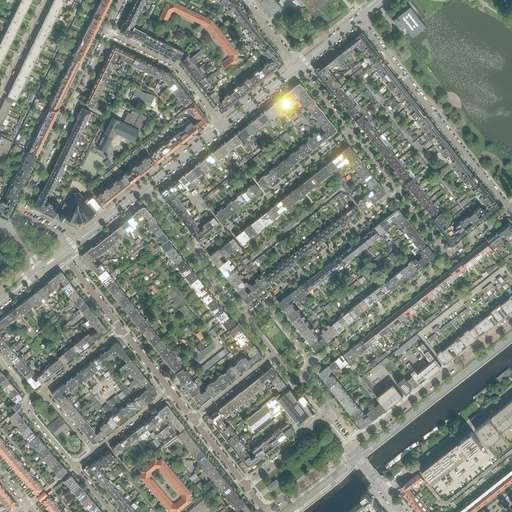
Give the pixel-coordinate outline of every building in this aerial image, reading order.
[(26,12),(31,0),(20,0),(17,8),(26,12)] [(53,0),(52,4),(60,8),(64,0),(53,0)] [(105,0),(99,0),(97,7),(105,11),(109,4),(110,4),(111,2),(110,2),(105,0)] [(134,1),(133,5),(140,9),(143,3),(137,0),(134,0),(134,1)] [(226,7),(228,9),(236,3),(233,0),(227,0),(224,5),(226,7)] [(258,0),(271,16),(281,7),(275,0),(258,0)] [(301,0),(304,4),(311,13),(310,14),(314,18),(322,11),(323,13),(321,10),(334,0),(301,0)] [(221,64),(222,66),(226,70),(238,61),(236,59),(237,56),(238,55),(211,20),(172,1),(171,4),(168,4),(166,3),(160,17),(166,20),(170,11),(173,10),(207,26),(229,55),(229,58),(221,64)] [(78,4),(74,2),(69,12),(73,14),(78,4)] [(230,12),(234,17),(242,11),(236,3),(228,9),(226,11),(228,13),(230,12)] [(52,4),(48,12),(44,20),(53,24),(60,8),(52,4)] [(138,14),(140,9),(133,5),(131,7),(131,8),(130,9),(130,10),(138,14)] [(105,11),(97,7),(92,16),(101,20),(104,13),(105,13),(106,11),(105,11)] [(405,27),(410,33),(413,37),(426,26),(410,7),(397,17),(398,18),(393,21),(401,31),(405,27)] [(17,8),(13,15),(10,23),(18,27),(26,12),(17,8)] [(134,21),(137,15),(130,11),(129,12),(128,14),(127,17),(134,21)] [(248,19),(242,11),(234,17),(241,25),(248,19)] [(225,23),(218,15),(217,16),(223,24),(225,23)] [(101,20),(92,16),(88,24),(97,29),(100,22),(101,22),(102,20),(101,20)] [(124,23),(130,26),(130,27),(132,26),(134,21),(127,17),(125,20),(125,21),(124,22),(124,23)] [(245,35),(247,33),(255,27),(248,19),(241,25),(244,30),(242,31),(245,35)] [(45,39),(53,24),(44,20),(37,35),(45,39)] [(11,43),(18,27),(10,23),(2,38),(11,43)] [(130,36),(133,32),(132,31),(128,30),(130,26),(124,23),(124,24),(123,24),(120,30),(121,32),(129,36),(130,36)] [(88,24),(84,33),(92,38),(96,31),(97,31),(98,29),(97,29),(88,24)] [(247,33),(253,41),(261,35),(255,27),(247,33)] [(141,41),(142,42),(146,34),(142,33),(144,29),(141,28),(140,31),(136,39),(139,40),(139,41),(141,42),(141,41)] [(133,37),(136,39),(140,31),(135,29),(133,30),(132,31),(133,32),(130,36),(131,36),(131,37),(132,38),(133,37)] [(93,38),(92,38),(84,33),(79,42),(88,47),(91,40),(92,40),(93,38)] [(150,46),(154,38),(146,34),(142,42),(150,46)] [(354,39),(357,43),(358,45),(366,39),(362,34),(361,34),(354,39)] [(38,54),(42,47),(45,39),(37,35),(29,50),(38,54)] [(267,43),(261,35),(253,41),(259,49),(267,43)] [(0,56),(4,58),(7,50),(11,43),(2,38),(0,42),(0,56)] [(150,46),(159,51),(164,41),(163,41),(163,42),(154,38),(150,46)] [(351,46),(352,47),(357,43),(354,39),(349,43),(351,45),(351,46)] [(366,39),(358,45),(363,51),(371,45),(366,39)] [(159,51),(168,55),(172,47),(164,43),(164,42),(164,41),(159,51)] [(79,42),(75,51),(84,56),(87,49),(88,49),(89,47),(88,47),(79,42)] [(270,56),(274,60),(278,56),(268,43),(260,49),(264,54),(265,54),(267,57),(269,57),(270,56)] [(342,49),(347,56),(352,62),(354,61),(351,58),(352,58),(349,54),(354,50),(352,47),(351,46),(351,45),(349,43),(342,49)] [(118,53),(121,55),(123,50),(122,49),(113,45),(110,51),(115,53),(115,54),(117,55),(118,53)] [(371,45),(363,51),(367,57),(375,51),(371,45)] [(177,59),(183,52),(172,47),(168,55),(177,59)] [(72,58),(79,62),(80,62),(83,57),(84,58),(85,56),(84,56),(75,51),(75,52),(67,48),(65,51),(73,55),(72,58)] [(334,54),(345,68),(347,66),(344,64),(345,63),(342,60),(347,56),(342,49),(334,54)] [(30,69),(38,54),(29,50),(22,65),(30,69)] [(119,58),(124,61),(128,53),(126,52),(126,51),(124,50),(124,51),(123,50),(121,55),(119,58)] [(110,51),(106,59),(112,63),(115,57),(116,58),(117,55),(115,54),(115,53),(110,51)] [(380,57),(377,53),(375,51),(367,57),(372,63),(380,57)] [(131,54),(128,53),(124,61),(130,63),(134,56),(133,55),(132,54),(131,54)] [(185,66),(195,58),(192,56),(190,57),(187,54),(181,62),(183,65),(183,64),(185,66)] [(345,68),(334,54),(327,60),(329,63),(331,64),(334,68),(339,64),(341,66),(343,69),(345,68)] [(136,68),(137,67),(141,59),(140,58),(138,57),(138,58),(135,56),(131,64),(134,65),(133,67),(136,68)] [(278,56),(274,60),(272,62),(277,68),(282,64),(282,61),(278,56)] [(186,69),(188,72),(196,66),(194,63),(197,61),(195,58),(185,66),(186,68),(186,69)] [(374,67),(377,71),(385,64),(385,63),(382,60),(383,60),(382,60),(382,59),(382,58),(381,58),(380,58),(380,59),(379,58),(373,64),(375,67),(374,67)] [(71,59),(67,68),(76,72),(80,63),(71,59)] [(114,63),(112,63),(106,59),(103,65),(111,69),(114,63)] [(137,67),(142,69),(146,62),(144,60),(143,60),(142,59),(141,59),(137,67)] [(322,64),(325,68),(331,64),(329,63),(327,60),(322,64)] [(265,63),(272,72),(277,68),(272,62),(271,61),(268,63),(267,62),(265,63)] [(145,70),(148,72),(152,64),(151,64),(150,63),(149,63),(146,62),(142,69),(141,73),(143,74),(145,70)] [(198,68),(196,66),(188,72),(191,75),(193,76),(203,69),(206,66),(204,63),(201,66),(198,68)] [(264,66),(261,69),(267,76),(272,72),(265,63),(263,65),(264,66)] [(156,69),(157,67),(155,66),(155,65),(153,64),(152,64),(148,72),(154,75),(155,71),(155,70),(156,70),(157,69),(156,69)] [(315,71),(316,73),(319,76),(327,70),(325,68),(322,64),(316,69),(315,71)] [(385,64),(377,71),(382,77),(390,71),(385,64)] [(30,69),(22,65),(15,81),(23,85),(26,79),(27,77),(30,69)] [(62,77),(71,81),(76,72),(67,68),(61,65),(59,69),(65,71),(62,77)] [(103,65),(100,71),(109,75),(111,69),(103,65)] [(160,68),(157,67),(156,69),(157,69),(156,70),(155,70),(155,71),(154,75),(159,78),(163,70),(163,69),(161,68),(160,68)] [(194,79),(196,82),(204,76),(202,73),(205,71),(203,69),(193,76),(194,79)] [(255,72),(261,80),(267,76),(261,69),(258,71),(257,70),(255,72)] [(319,76),(323,82),(332,75),(327,69),(327,70),(319,76)] [(170,77),(172,76),(169,73),(167,72),(167,71),(165,70),(164,70),(160,78),(163,80),(165,81),(168,79),(167,78),(168,77),(169,78),(170,78),(170,77)] [(106,80),(109,75),(100,71),(98,76),(106,80)] [(382,77),(387,83),(395,77),(390,71),(382,77)] [(253,75),(251,77),(256,84),(261,80),(255,72),(252,73),(253,75)] [(211,79),(215,76),(213,74),(212,73),(209,76),(206,78),(204,76),(196,82),(199,85),(201,87),(211,79)] [(328,88),(336,81),(332,75),(323,82),(328,88)] [(98,76),(95,81),(103,85),(106,80),(98,76)] [(166,83),(169,86),(175,80),(176,80),(174,78),(172,76),(170,77),(170,78),(169,78),(168,77),(167,78),(168,79),(165,81),(160,85),(162,87),(166,83)] [(71,81),(62,77),(58,86),(67,90),(71,81)] [(247,78),(245,79),(252,88),(256,84),(251,77),(248,79),(247,78)] [(388,92),(392,89),(399,83),(395,77),(387,83),(390,87),(386,89),(388,92)] [(213,81),(211,79),(201,87),(202,89),(204,92),(213,86),(211,83),(213,81)] [(247,91),(252,88),(245,79),(243,81),(244,82),(241,84),(247,91)] [(177,87),(179,85),(178,83),(176,81),(175,81),(175,80),(169,86),(171,89),(167,92),(168,94),(172,91),(173,91),(176,88),(175,88),(176,87),(177,88),(178,87),(177,87)] [(16,100),(19,92),(23,85),(15,81),(7,96),(16,100)] [(95,81),(92,87),(101,91),(103,85),(95,81)] [(333,94),(334,93),(341,87),(336,81),(328,88),(333,94)] [(291,88),(296,94),(303,89),(299,83),(298,83),(291,88)] [(399,83),(392,89),(397,95),(404,89),(399,83)] [(238,85),(236,87),(242,95),(247,91),(241,84),(239,86),(238,85)] [(176,96),(183,90),(182,88),(181,88),(179,85),(177,87),(178,87),(177,88),(176,87),(175,88),(176,88),(173,91),(172,91),(176,96)] [(67,90),(58,86),(54,95),(62,99),(67,90)] [(90,92),(98,96),(101,91),(92,87),(90,92)] [(212,101),(216,98),(218,97),(218,96),(216,92),(217,91),(213,87),(206,93),(206,94),(207,95),(208,95),(210,99),(211,101),(212,101)] [(237,99),(242,95),(236,87),(233,88),(234,90),(231,92),(237,99)] [(334,93),(337,98),(345,92),(341,87),(334,93)] [(154,96),(150,94),(150,95),(146,93),(145,94),(140,91),(141,90),(136,88),(131,98),(149,107),(150,105),(153,106),(158,100),(154,96)] [(286,92),(287,93),(290,96),(291,96),(292,97),(296,94),(291,88),(286,92)] [(308,94),(303,89),(296,94),(301,101),(305,97),(304,97),(308,94)] [(397,95),(401,101),(409,95),(404,89),(397,95)] [(185,97),(187,95),(185,93),(185,92),(184,91),(183,91),(183,90),(176,96),(179,99),(176,101),(178,103),(183,98),(184,97),(185,98),(186,97),(185,97)] [(345,92),(337,98),(341,102),(351,95),(347,90),(345,92)] [(90,92),(87,98),(95,102),(98,96),(90,92)] [(227,93),(225,95),(232,104),(237,99),(231,92),(228,95),(227,93)] [(293,100),(290,96),(287,93),(281,97),(289,107),(291,105),(290,103),(293,100)] [(313,100),(308,94),(304,97),(305,97),(301,101),(302,102),(300,103),(301,105),(304,104),(305,106),(313,100)] [(49,104),(56,107),(58,108),(62,99),(54,95),(49,104)] [(184,106),(192,100),(190,98),(189,98),(187,95),(185,97),(186,97),(185,98),(184,97),(183,98),(178,103),(177,104),(178,106),(182,103),(184,106)] [(221,100),(222,101),(227,107),(228,107),(232,104),(225,95),(223,97),(224,98),(221,100)] [(351,95),(341,102),(345,107),(354,99),(351,95)] [(401,101),(406,108),(414,102),(409,95),(401,101)] [(13,101),(6,97),(5,97),(3,101),(11,105),(13,106),(14,104),(12,103),(13,101)] [(289,107),(281,97),(275,102),(276,102),(281,109),(285,107),(286,109),(289,107)] [(93,107),(95,102),(87,98),(84,103),(93,107)] [(354,99),(345,107),(348,111),(358,104),(354,99)] [(309,110),(310,112),(317,106),(313,100),(305,106),(307,108),(305,110),(307,112),(309,110)] [(11,105),(3,101),(1,106),(9,110),(11,105)] [(220,102),(215,106),(220,112),(221,112),(223,110),(224,110),(227,108),(226,107),(227,107),(222,101),(220,102)] [(189,114),(190,113),(197,107),(193,102),(185,109),(189,114)] [(276,102),(269,107),(275,114),(280,110),(281,112),(282,114),(284,112),(281,109),(276,102)] [(406,108),(411,114),(419,108),(414,102),(406,108)] [(358,104),(348,111),(352,116),(361,108),(358,104)] [(43,114),(45,115),(55,119),(59,110),(56,108),(50,105),(47,112),(45,111),(43,114)] [(9,110),(1,106),(0,108),(0,111),(7,115),(9,110)] [(322,112),(317,106),(310,112),(311,114),(309,115),(311,117),(313,115),(315,118),(322,112)] [(203,115),(197,107),(190,113),(193,116),(189,119),(192,122),(193,121),(192,120),(194,118),(195,119),(196,118),(198,120),(200,119),(200,118),(203,115)] [(269,118),(275,114),(269,107),(263,112),(273,126),(275,124),(271,119),(270,119),(269,118)] [(90,112),(83,108),(82,108),(80,112),(94,119),(95,117),(89,114),(90,112)] [(352,118),(355,121),(363,115),(363,114),(365,112),(362,108),(361,108),(352,116),(353,117),(352,118)] [(411,114),(416,120),(424,114),(419,108),(411,114)] [(168,125),(186,110),(185,109),(167,124),(168,125)] [(9,116),(7,115),(0,111),(0,117),(4,119),(5,119),(7,120),(9,116)] [(133,140),(138,130),(139,131),(141,127),(142,128),(146,121),(144,120),(146,117),(139,114),(132,111),(131,114),(126,112),(121,122),(112,117),(108,126),(107,125),(103,134),(100,132),(95,142),(99,144),(97,147),(105,151),(112,136),(111,136),(114,131),(133,140)] [(80,112),(78,117),(86,121),(87,118),(93,121),(94,119),(80,112)] [(263,112),(256,117),(262,124),(267,120),(268,121),(268,122),(269,124),(271,127),(273,126),(263,112)] [(318,122),(319,123),(323,120),(323,121),(327,118),(322,112),(315,118),(316,120),(314,122),(316,124),(318,122)] [(418,128),(421,126),(429,120),(427,117),(426,118),(425,117),(426,116),(425,114),(424,115),(424,114),(416,120),(414,122),(418,128)] [(55,119),(45,115),(41,124),(50,128),(55,119)] [(200,118),(200,119),(205,125),(207,123),(206,122),(208,121),(203,115),(200,118)] [(361,129),(369,122),(363,115),(355,121),(361,129)] [(78,117),(75,123),(88,129),(89,127),(86,126),(87,125),(84,124),(86,121),(78,117)] [(256,129),(262,124),(256,117),(250,123),(260,135),(261,136),(263,135),(260,131),(258,130),(257,129),(256,129)] [(319,123),(324,130),(331,124),(327,118),(323,121),(323,120),(319,123)] [(196,121),(192,124),(197,130),(198,130),(203,127),(205,125),(200,119),(198,120),(196,122),(196,121)] [(429,120),(421,126),(426,132),(434,126),(433,126),(434,125),(432,123),(431,124),(431,123),(431,122),(429,120)] [(189,137),(197,130),(192,124),(191,122),(188,124),(186,121),(183,124),(185,127),(182,128),(189,137)] [(364,131),(365,133),(373,127),(369,122),(361,129),(364,132),(364,131)] [(75,123),(72,128),(80,132),(82,129),(84,130),(87,131),(88,129),(75,123)] [(250,123),(243,128),(249,134),(254,130),(255,131),(255,133),(256,134),(258,137),(260,135),(250,123)] [(50,128),(41,124),(37,133),(46,137),(50,128)] [(324,130),(325,131),(329,135),(335,131),(335,128),(331,124),(324,130)] [(426,132),(431,139),(438,132),(434,126),(426,132)] [(369,137),(376,131),(373,127),(365,133),(369,137)] [(72,128),(70,134),(83,140),(84,138),(81,137),(81,136),(79,135),(80,132),(72,128)] [(176,133),(174,135),(181,143),(189,137),(182,128),(180,130),(178,128),(174,131),(176,133)] [(243,139),(249,134),(243,128),(237,133),(245,143),(246,145),(248,144),(247,141),(245,140),(244,140),(243,139)] [(324,139),(329,135),(325,131),(320,135),(324,139)] [(369,137),(373,142),(380,136),(376,131),(369,137)] [(314,136),(312,137),(318,144),(324,139),(320,135),(318,132),(316,134),(314,132),(312,133),(314,136)] [(431,139),(435,145),(443,139),(438,132),(431,139)] [(46,137),(37,133),(32,142),(41,146),(46,137)] [(236,133),(229,139),(235,145),(240,141),(241,142),(241,143),(242,145),(244,147),(246,146),(244,143),(236,133)] [(70,134),(67,139),(75,143),(77,141),(79,142),(79,141),(82,142),(83,140),(70,134)] [(172,150),(181,143),(174,135),(172,137),(170,134),(166,137),(168,140),(166,142),(172,150)] [(0,142),(10,147),(12,142),(0,136),(0,142)] [(312,149),(318,144),(312,137),(310,138),(309,136),(307,137),(308,140),(306,142),(312,149)] [(373,142),(376,146),(383,140),(380,136),(373,142)] [(300,145),(307,153),(312,149),(306,142),(303,138),(301,140),(303,142),(303,141),(304,142),(300,145)] [(383,140),(376,146),(380,151),(389,143),(386,138),(383,140)] [(75,143),(67,139),(64,145),(77,151),(78,149),(76,148),(73,146),(75,143)] [(235,145),(229,139),(223,144),(232,155),(234,154),(232,151),(230,150),(229,150),(235,145)] [(443,139),(435,145),(440,151),(448,145),(443,139)] [(160,146),(158,148),(164,156),(172,150),(166,142),(164,143),(162,141),(158,144),(160,146)] [(0,174),(1,172),(0,171),(0,167),(10,147),(0,142),(0,174)] [(28,150),(36,154),(37,155),(41,146),(32,142),(28,150)] [(380,151),(383,155),(393,148),(389,143),(380,151)] [(232,155),(223,144),(217,149),(222,156),(222,155),(223,157),(228,154),(229,155),(230,156),(232,155)] [(302,157),(307,153),(300,145),(297,148),(296,147),(297,147),(295,144),(293,146),(302,157)] [(77,151),(64,145),(61,150),(71,155),(72,152),(73,153),(74,152),(76,153),(77,151)] [(448,145),(440,151),(437,153),(442,160),(445,157),(453,151),(448,145)] [(291,153),(297,161),(302,157),(293,146),(291,147),(293,149),(294,149),(295,150),(291,153)] [(156,163),(164,156),(158,148),(155,150),(153,147),(150,150),(152,153),(149,154),(156,163)] [(344,157),(347,155),(352,151),(349,147),(347,147),(341,151),(341,152),(340,152),(344,157)] [(222,156),(217,149),(210,154),(221,168),(223,171),(225,169),(219,161),(217,161),(216,160),(222,156)] [(292,165),(297,161),(291,153),(287,156),(286,155),(287,154),(284,150),(282,152),(292,165)] [(27,151),(22,160),(32,165),(36,156),(27,151)] [(356,156),(352,151),(347,155),(351,160),(356,156)] [(388,161),(395,155),(391,151),(384,156),(388,161)] [(453,151),(445,157),(450,163),(458,157),(453,151)] [(58,157),(71,164),(72,162),(69,161),(70,160),(68,159),(69,155),(61,152),(58,157)] [(277,156),(281,161),(287,168),(292,165),(282,152),(277,156)] [(346,160),(344,157),(340,152),(336,156),(341,163),(344,161),(345,162),(347,163),(350,161),(348,159),(346,160)] [(145,157),(143,159),(150,168),(155,164),(148,154),(147,155),(148,156),(145,158),(145,157)] [(210,154),(204,159),(209,166),(215,162),(215,164),(219,169),(221,168),(210,154)] [(391,165),(398,160),(395,155),(388,161),(391,165)] [(261,162),(256,156),(252,159),(257,165),(261,162)] [(336,156),(331,160),(337,167),(339,165),(340,166),(342,164),(341,163),(336,156)] [(58,157),(56,163),(64,167),(65,164),(67,165),(68,164),(70,166),(71,164),(58,157)] [(354,167),(361,162),(357,157),(347,164),(348,166),(350,165),(351,165),(354,167)] [(450,163),(455,170),(463,163),(458,157),(450,163)] [(398,160),(391,165),(395,170),(404,163),(400,158),(398,160)] [(103,163),(107,168),(111,164),(108,159),(103,163)] [(139,163),(145,171),(150,168),(143,159),(141,160),(141,161),(139,163)] [(209,166),(204,159),(197,164),(208,178),(210,177),(207,173),(206,171),(204,171),(204,170),(209,166)] [(27,174),(32,165),(22,160),(18,170),(27,174)] [(282,172),(287,168),(281,161),(277,164),(276,163),(277,162),(275,160),(273,161),(282,172)] [(337,168),(337,167),(331,160),(326,164),(332,171),(335,169),(335,170),(337,168)] [(277,176),(282,172),(273,161),(272,163),(273,165),(274,164),(275,165),(271,168),(277,176)] [(395,170),(398,175),(406,169),(404,166),(406,164),(407,165),(408,164),(406,161),(404,163),(395,170)] [(249,162),(244,165),(248,171),(252,167),(251,166),(252,166),(249,162)] [(357,172),(365,167),(361,162),(354,167),(350,170),(352,172),(354,170),(355,170),(357,172)] [(62,170),(64,167),(56,163),(53,169),(66,175),(67,173),(64,172),(64,171),(62,170)] [(135,165),(133,166),(140,175),(145,171),(139,163),(136,165),(135,165)] [(463,163),(455,170),(460,176),(468,170),(463,163)] [(208,178),(197,164),(191,169),(196,176),(202,172),(202,174),(203,176),(205,178),(207,177),(208,179),(208,178)] [(325,165),(318,170),(324,178),(328,174),(329,175),(332,173),(325,165)] [(132,169),(129,171),(136,179),(140,175),(133,166),(131,168),(132,169)] [(267,184),(272,180),(264,169),(262,167),(260,168),(262,171),(264,173),(264,172),(265,173),(261,176),(267,184)] [(361,177),(369,172),(365,167),(357,172),(354,175),(356,177),(358,175),(358,176),(359,175),(361,177)] [(277,176),(271,168),(267,171),(267,170),(265,168),(264,169),(272,180),(277,176)] [(53,169),(50,174),(58,178),(60,175),(62,176),(62,175),(65,177),(66,175),(53,169)] [(196,176),(191,169),(184,174),(195,188),(197,186),(193,181),(191,181),(191,180),(196,176)] [(406,169),(398,175),(402,179),(411,172),(409,169),(407,171),(406,169)] [(18,170),(13,179),(23,183),(27,174),(18,170)] [(324,178),(318,170),(310,176),(317,185),(320,182),(319,181),(324,178)] [(460,176),(465,182),(473,176),(468,170),(460,176)] [(125,172),(124,174),(131,183),(136,179),(129,171),(126,173),(125,172)] [(366,182),(372,177),(369,172),(361,177),(358,180),(360,182),(362,180),(362,181),(363,180),(366,182)] [(411,172),(402,179),(403,180),(403,181),(405,184),(414,176),(411,172)] [(50,174),(47,180),(58,185),(59,182),(57,181),(58,178),(50,174)] [(122,176),(120,178),(126,187),(131,183),(124,174),(122,175),(122,176)] [(190,183),(183,175),(183,174),(178,178),(188,192),(190,190),(186,186),(190,183)] [(254,177),(262,188),(267,184),(261,176),(257,179),(257,178),(256,175),(254,177)] [(414,176),(405,184),(411,192),(419,185),(414,179),(416,178),(417,179),(419,177),(417,175),(414,176)] [(310,176),(303,182),(309,190),(313,186),(314,187),(317,185),(310,176)] [(473,176),(465,182),(468,186),(469,185),(471,188),(477,182),(477,181),(478,181),(478,180),(477,180),(477,179),(476,179),(475,179),(474,178),(475,178),(474,176),(473,176)] [(367,189),(377,182),(372,177),(366,182),(368,185),(367,186),(367,187),(366,188),(367,189)] [(116,180),(114,181),(121,190),(126,187),(120,178),(117,180),(116,180)] [(173,182),(177,188),(178,188),(181,186),(186,193),(188,192),(178,178),(173,182)] [(9,188),(19,193),(23,183),(13,179),(9,188)] [(253,183),(249,186),(255,194),(260,190),(251,179),(249,180),(251,182),(252,182),(253,183)] [(47,180),(45,185),(53,189),(54,186),(56,188),(57,187),(60,188),(60,186),(58,185),(47,180)] [(113,184),(110,186),(117,194),(121,190),(114,181),(112,183),(113,184)] [(173,182),(166,188),(168,190),(169,192),(173,197),(175,196),(176,195),(178,193),(177,191),(176,191),(175,190),(177,188),(173,182)] [(309,190),(303,182),(295,188),(302,197),(305,194),(304,193),(309,190)] [(372,187),(376,191),(380,197),(385,193),(378,182),(372,187)] [(476,194),(484,188),(480,182),(472,188),(476,194)] [(45,185),(42,191),(47,193),(55,197),(56,195),(53,194),(54,193),(51,192),(53,189),(45,185)] [(241,187),(250,198),(255,194),(249,186),(245,189),(244,188),(245,187),(243,185),(241,187)] [(415,196),(423,190),(419,185),(411,192),(414,195),(414,194),(415,196)] [(107,187),(105,189),(112,198),(117,194),(110,186),(107,188),(107,187)] [(243,190),(239,194),(245,201),(250,198),(241,187),(240,188),(241,190),(242,189),(243,190)] [(1,195),(4,196),(15,201),(14,201),(19,193),(9,188),(6,193),(5,194),(2,193),(1,195)] [(169,192),(168,190),(166,188),(160,192),(160,194),(163,198),(169,192)] [(295,188),(288,194),(294,202),(298,198),(299,199),(302,197),(295,188)] [(369,194),(366,196),(372,203),(377,199),(373,194),(371,191),(372,190),(371,188),(367,190),(369,192),(368,193),(369,194)] [(484,188),(476,194),(481,200),(489,194),(484,188)] [(103,191),(101,193),(107,202),(112,198),(105,189),(103,190),(103,191)] [(229,191),(232,194),(240,205),(245,201),(239,194),(235,197),(234,196),(235,195),(230,189),(228,190),(229,191)] [(423,190),(415,196),(419,200),(426,194),(429,192),(427,190),(425,193),(423,190)] [(43,202),(47,193),(42,191),(37,201),(41,203),(42,201),(43,202)] [(229,201),(235,209),(240,205),(232,194),(229,191),(228,193),(232,198),(232,197),(233,198),(229,201)] [(95,196),(102,206),(107,202),(101,193),(100,192),(98,194),(99,195),(96,197),(95,196)] [(173,197),(169,192),(163,198),(167,202),(173,197)] [(81,223),(82,222),(94,213),(85,201),(78,193),(73,193),(67,205),(63,203),(58,215),(62,217),(62,216),(76,223),(81,223)] [(364,198),(361,200),(367,207),(372,203),(366,196),(364,193),(362,194),(364,196),(363,197),(364,198)] [(294,202),(288,194),(280,200),(287,209),(291,213),(293,211),(290,206),(289,205),(294,202)] [(426,194),(419,200),(422,205),(430,199),(426,194)] [(493,200),(493,199),(489,194),(481,200),(483,203),(484,202),(486,205),(493,200)] [(173,197),(167,202),(168,202),(168,203),(171,207),(179,200),(180,200),(176,195),(175,196),(173,197)] [(94,213),(101,207),(92,196),(85,201),(94,213)] [(362,211),(367,207),(361,200),(359,197),(358,198),(359,200),(358,201),(359,202),(356,204),(362,211)] [(7,199),(5,203),(6,203),(5,205),(6,207),(4,211),(4,212),(7,214),(8,213),(9,212),(14,202),(7,199)] [(44,210),(49,213),(56,200),(54,199),(52,202),(52,201),(51,203),(47,202),(46,205),(44,210)] [(430,199),(422,205),(426,209),(433,203),(430,199)] [(55,216),(56,214),(59,208),(56,206),(57,204),(56,203),(57,201),(56,200),(49,213),(55,216)] [(179,200),(171,207),(175,211),(182,205),(184,204),(183,203),(183,202),(181,203),(179,200)] [(280,200),(273,206),(279,213),(283,210),(284,211),(287,209),(280,200)] [(493,200),(486,205),(488,207),(484,210),(487,214),(497,206),(497,204),(493,200)] [(235,209),(229,201),(225,205),(225,204),(225,203),(223,201),(222,202),(231,213),(235,209)] [(223,206),(219,209),(226,217),(231,213),(222,202),(220,203),(222,206),(222,205),(223,206)] [(433,203),(426,209),(429,214),(437,208),(439,206),(438,205),(436,206),(433,203)] [(143,205),(137,210),(142,216),(144,215),(148,211),(143,205)] [(182,205),(175,211),(178,216),(187,209),(188,209),(186,207),(185,208),(182,205)] [(220,221),(226,217),(219,209),(215,212),(214,212),(215,211),(211,206),(209,208),(220,221)] [(279,213),(273,206),(265,212),(272,220),(275,218),(275,219),(278,217),(276,215),(279,213)] [(349,208),(355,216),(360,213),(354,206),(352,208),(351,206),(349,208)] [(475,211),(481,219),(487,214),(484,210),(481,206),(475,211)] [(429,214),(433,219),(440,213),(442,211),(439,207),(437,208),(429,214)] [(348,211),(345,213),(351,219),(355,216),(349,208),(347,209),(348,211)] [(182,221),(189,216),(196,210),(195,209),(190,213),(187,209),(178,216),(182,221)] [(397,209),(391,214),(394,219),(402,213),(399,209),(397,209)] [(131,215),(132,216),(137,222),(139,221),(138,219),(142,216),(137,210),(131,215)] [(148,220),(152,216),(148,211),(144,215),(148,220)] [(341,216),(346,223),(351,219),(345,213),(344,211),(342,213),(343,214),(341,216)] [(469,216),(475,224),(481,219),(475,211),(469,216)] [(203,214),(206,217),(213,227),(218,223),(213,216),(211,218),(205,212),(203,214)] [(265,212),(258,218),(264,225),(268,222),(269,223),(272,220),(265,212)] [(394,219),(396,221),(398,224),(406,218),(402,213),(394,219)] [(437,225),(445,219),(440,213),(433,219),(432,219),(437,225)] [(396,221),(394,219),(391,214),(385,218),(389,223),(393,220),(395,222),(396,221)] [(339,218),(336,220),(342,227),(346,223),(341,216),(340,215),(338,217),(339,218)] [(137,222),(132,216),(127,220),(136,232),(138,231),(135,227),(134,225),(137,222)] [(149,227),(155,222),(156,222),(152,216),(148,220),(146,221),(149,224),(147,225),(149,227)] [(182,221),(186,225),(192,220),(189,216),(182,221)] [(207,221),(204,224),(209,230),(213,227),(206,217),(204,218),(207,221)] [(462,221),(468,229),(474,225),(468,217),(462,221)] [(264,225),(258,218),(250,224),(257,232),(260,230),(259,229),(264,225)] [(337,230),(342,227),(336,220),(335,218),(333,220),(334,221),(332,223),(337,230)] [(398,224),(402,229),(410,223),(406,218),(398,224)] [(385,219),(380,223),(386,231),(388,230),(388,229),(390,226),(389,224),(385,219)] [(442,231),(450,225),(445,219),(437,225),(442,231)] [(127,220),(121,225),(126,231),(129,229),(130,230),(131,230),(134,234),(136,232),(127,220)] [(194,223),(192,220),(186,225),(190,230),(199,223),(197,221),(194,223)] [(459,230),(462,234),(468,229),(462,221),(456,226),(459,230)] [(153,233),(160,227),(155,222),(149,227),(144,231),(146,234),(151,230),(153,233)] [(330,225),(327,227),(333,234),(337,230),(332,223),(331,222),(329,223),(330,225)] [(189,230),(193,235),(199,230),(197,227),(200,225),(199,223),(190,230),(189,230)] [(384,233),(386,231),(380,223),(374,227),(380,234),(383,232),(384,233)] [(402,229),(406,233),(413,227),(410,223),(402,229)] [(203,230),(200,231),(203,235),(209,230),(204,224),(202,225),(204,227),(202,229),(203,230)] [(250,224),(243,230),(249,237),(253,233),(254,234),(257,237),(259,235),(257,232),(250,224)] [(502,228),(505,232),(506,234),(511,229),(511,227),(509,224),(508,224),(502,228)] [(126,231),(121,225),(115,229),(124,240),(127,238),(125,235),(124,235),(123,234),(126,231)] [(325,228),(323,230),(328,237),(333,234),(327,227),(326,225),(324,227),(325,228)] [(442,231),(446,237),(453,231),(451,228),(452,227),(450,225),(442,231)] [(152,241),(163,232),(160,227),(153,233),(155,235),(151,239),(152,241)] [(409,238),(417,232),(413,227),(406,233),(409,238)] [(374,228),(369,232),(375,239),(378,237),(378,238),(381,236),(374,228)] [(502,228),(497,232),(500,236),(501,235),(504,238),(505,237),(503,234),(505,232),(502,228)] [(124,240),(115,229),(110,233),(115,240),(119,237),(120,239),(119,239),(122,242),(124,240)] [(316,231),(317,233),(318,234),(324,241),(329,238),(328,237),(323,230),(322,229),(320,231),(319,229),(316,231)] [(203,235),(200,231),(199,230),(193,235),(196,239),(198,239),(203,235)] [(249,237),(243,230),(235,236),(242,244),(245,242),(244,241),(249,237)] [(453,231),(446,237),(450,242),(452,242),(462,234),(459,230),(455,233),(453,231)] [(168,237),(167,237),(163,232),(152,241),(153,242),(155,242),(156,241),(157,241),(159,240),(161,243),(168,237)] [(375,239),(369,232),(361,238),(367,246),(375,239)] [(409,238),(413,242),(420,236),(417,232),(409,238)] [(492,236),(500,246),(502,244),(501,242),(503,241),(503,239),(500,236),(497,232),(492,236)] [(314,238),(319,245),(323,241),(324,241),(318,234),(317,233),(315,234),(316,236),(314,238)] [(109,234),(104,238),(110,246),(111,247),(113,251),(115,253),(117,251),(113,246),(112,244),(115,242),(109,234)] [(311,239),(309,241),(314,248),(319,245),(314,238),(312,236),(310,238),(311,239)] [(413,242),(416,247),(424,241),(420,236),(413,242)] [(496,246),(498,248),(500,246),(492,236),(487,240),(493,248),(496,246)] [(233,237),(228,241),(234,249),(237,247),(239,249),(241,247),(233,237)] [(104,238),(98,242),(104,250),(110,246),(104,238)] [(172,245),(171,243),(171,242),(171,241),(169,238),(160,245),(161,246),(160,247),(159,246),(156,248),(158,251),(160,250),(162,248),(165,251),(172,245)] [(353,245),(359,252),(367,246),(361,238),(353,245)] [(304,243),(310,252),(314,248),(309,241),(307,239),(303,242),(304,243)] [(228,241),(223,245),(230,253),(232,251),(234,253),(236,251),(234,249),(228,241)] [(416,247),(420,251),(427,245),(424,241),(416,247)] [(104,250),(98,242),(93,247),(98,254),(99,255),(104,250)] [(486,242),(481,245),(487,252),(490,250),(492,253),(494,252),(486,242)] [(303,246),(300,248),(306,255),(310,252),(304,243),(301,245),(303,246)] [(170,258),(178,252),(172,245),(165,251),(170,258)] [(230,253),(223,245),(219,249),(223,254),(225,257),(223,259),(224,261),(229,257),(227,255),(230,253)] [(353,245),(345,251),(351,258),(359,252),(353,245)] [(422,254),(424,256),(431,250),(427,245),(420,251),(422,254)] [(481,245),(476,249),(484,259),(486,258),(484,255),(487,252),(481,245)] [(98,254),(93,247),(92,246),(86,250),(93,258),(98,254)] [(306,255),(300,248),(299,247),(297,248),(298,250),(296,252),(301,259),(306,255)] [(149,254),(149,255),(150,257),(158,251),(156,248),(149,254)] [(218,248),(214,252),(219,257),(223,254),(219,249),(218,248)] [(476,249),(472,253),(477,260),(480,258),(483,261),(484,259),(476,249)] [(93,258),(86,250),(80,255),(86,263),(91,260),(93,258)] [(301,259),(296,252),(295,250),(292,252),(294,253),(291,255),(296,262),(297,262),(297,263),(301,259)] [(431,250),(424,256),(428,261),(434,256),(434,254),(431,250)] [(351,258),(345,251),(337,258),(342,265),(351,258)] [(170,258),(175,264),(182,258),(178,252),(170,258)] [(223,262),(219,257),(214,252),(210,255),(210,257),(217,266),(223,262)] [(472,253),(467,257),(475,267),(477,265),(474,262),(477,260),(472,253)] [(289,257),(287,259),(292,266),(296,262),(291,255),(290,254),(288,256),(289,257)] [(428,261),(424,256),(422,254),(421,255),(423,257),(419,260),(423,265),(428,261)] [(285,260),(282,262),(288,269),(292,266),(287,259),(286,257),(284,259),(285,260)] [(467,257),(462,260),(468,267),(471,265),(473,268),(475,267),(467,257)] [(175,264),(180,270),(187,264),(182,258),(175,264)] [(410,259),(409,260),(417,270),(422,266),(416,258),(413,261),(412,259),(411,260),(410,259)] [(228,259),(218,267),(222,272),(230,266),(228,263),(230,261),(228,259)] [(336,259),(331,262),(337,269),(338,271),(343,268),(336,259)] [(387,264),(384,259),(379,264),(382,268),(387,264)] [(93,269),(96,267),(91,260),(86,263),(92,270),(93,269)] [(404,264),(405,266),(412,274),(417,270),(409,260),(407,261),(407,262),(404,264)] [(462,260),(457,264),(465,274),(467,273),(465,270),(468,267),(462,260)] [(276,263),(276,265),(283,273),(288,269),(282,262),(281,261),(279,263),(279,262),(278,262),(276,263)] [(327,266),(332,273),(337,269),(331,262),(327,266)] [(395,264),(400,270),(406,278),(412,274),(405,266),(403,268),(398,262),(395,264)] [(97,275),(105,269),(101,264),(96,267),(93,269),(97,275)] [(180,270),(185,277),(193,271),(187,264),(180,270)] [(222,272),(226,277),(234,270),(232,268),(234,266),(232,264),(230,266),(222,272)] [(465,274),(457,264),(452,268),(458,275),(461,273),(463,276),(465,274)] [(272,268),(279,276),(283,273),(276,265),(275,266),(274,265),(271,267),(272,268)] [(322,270),(327,277),(332,273),(327,266),(322,270)] [(271,271),(269,273),(274,280),(279,276),(272,268),(270,270),(271,271)] [(448,272),(455,281),(456,282),(457,281),(455,277),(458,275),(452,268),(448,272)] [(101,280),(109,274),(105,269),(97,275),(101,280)] [(236,269),(234,270),(226,277),(230,281),(238,275),(236,273),(238,271),(236,269)] [(322,270),(317,273),(323,280),(327,277),(322,270)] [(402,282),(406,278),(400,270),(395,274),(402,282)] [(198,277),(193,271),(185,277),(190,283),(198,277)] [(69,281),(65,276),(64,275),(61,272),(59,272),(53,277),(58,282),(60,280),(64,285),(69,281)] [(274,280),(269,273),(268,272),(265,273),(264,272),(262,274),(270,284),(274,280)] [(443,276),(448,283),(451,281),(453,283),(455,281),(448,272),(443,276)] [(318,284),(323,280),(317,273),(313,277),(318,284)] [(106,286),(113,280),(109,274),(101,280),(106,286)] [(230,281),(234,286),(242,280),(241,280),(244,277),(242,274),(241,275),(240,274),(238,275),(230,281)] [(261,277),(258,280),(265,288),(270,284),(262,274),(260,275),(261,277)] [(395,274),(390,278),(397,286),(402,282),(395,274)] [(438,279),(446,290),(448,288),(446,285),(448,283),(443,276),(438,279)] [(506,284),(500,276),(496,280),(502,287),(506,284)] [(58,283),(58,282),(53,277),(48,281),(54,288),(56,286),(56,285),(58,283)] [(196,290),(203,284),(198,277),(190,283),(196,290)] [(313,277),(308,281),(313,288),(318,284),(313,277)] [(375,280),(380,286),(386,293),(391,289),(383,280),(381,282),(382,283),(382,284),(377,277),(375,280)] [(254,284),(260,292),(265,288),(258,280),(257,278),(255,280),(256,282),(254,284)] [(383,280),(391,289),(392,290),(397,286),(390,278),(387,280),(386,278),(383,280)] [(433,283),(439,290),(442,288),(444,291),(446,290),(438,279),(433,283)] [(234,286),(238,291),(248,284),(246,281),(244,283),(242,280),(234,286)] [(309,291),(313,288),(308,281),(307,280),(303,284),(309,291)] [(45,284),(42,286),(51,296),(53,294),(51,291),(54,288),(48,281),(45,283),(45,284)] [(61,287),(68,295),(75,290),(70,284),(71,283),(69,281),(64,285),(61,287)] [(107,287),(112,293),(118,288),(113,282),(107,287)] [(428,287),(436,297),(439,295),(436,292),(439,290),(433,283),(428,287)] [(149,287),(155,293),(158,291),(152,284),(149,287)] [(203,284),(196,290),(201,297),(208,291),(203,284)] [(251,290),(255,295),(260,292),(254,284),(251,286),(249,284),(245,287),(246,289),(249,287),(251,290)] [(296,289),(302,296),(303,295),(305,298),(307,296),(305,294),(308,292),(302,284),(296,289)] [(48,298),(51,296),(42,286),(37,290),(43,297),(46,301),(49,299),(48,298)] [(374,290),(381,298),(386,293),(380,286),(374,290)] [(424,291),(429,298),(432,296),(434,299),(436,297),(428,287),(424,291)] [(123,295),(118,288),(112,293),(117,300),(123,295)] [(248,302),(252,299),(247,293),(243,288),(238,293),(245,302),(246,302),(248,302)] [(36,291),(31,294),(40,305),(42,303),(39,299),(42,298),(43,297),(37,290),(37,289),(36,290),(36,291)] [(296,289),(290,294),(293,298),(296,301),(298,299),(300,302),(302,300),(300,298),(302,296),(296,289)] [(66,301),(68,304),(79,295),(75,290),(68,295),(70,298),(66,301)] [(251,290),(247,293),(252,299),(255,296),(255,295),(251,290)] [(375,302),(381,298),(374,290),(369,294),(375,302)] [(206,303),(213,297),(208,291),(201,297),(206,303)] [(419,295),(427,305),(429,303),(427,300),(429,298),(424,291),(419,295)] [(37,307),(40,305),(31,294),(26,299),(31,306),(34,304),(37,307)] [(375,302),(368,294),(363,299),(370,306),(375,302)] [(76,306),(77,306),(83,301),(79,295),(68,304),(70,306),(74,303),(76,306)] [(117,300),(122,306),(128,301),(123,295),(117,300)] [(355,299),(358,303),(364,310),(370,306),(363,299),(361,295),(355,299)] [(414,298),(420,305),(423,303),(425,306),(427,305),(419,295),(414,298)] [(211,309),(218,304),(213,297),(206,303),(211,309)] [(279,304),(283,309),(290,304),(289,303),(288,302),(285,298),(279,302),(279,304)] [(409,302),(417,312),(419,310),(417,308),(420,305),(414,298),(409,302)] [(26,299),(20,303),(29,314),(32,312),(29,308),(31,306),(26,299)] [(507,313),(511,309),(505,300),(500,304),(507,313)] [(77,314),(88,306),(83,301),(77,306),(79,308),(75,312),(73,314),(74,315),(72,316),(73,318),(74,316),(77,314)] [(122,306),(127,313),(134,308),(128,301),(122,306)] [(415,314),(417,312),(409,302),(405,306),(410,313),(411,315),(414,312),(415,314)] [(15,307),(20,313),(20,314),(23,312),(26,316),(29,314),(20,303),(15,307)] [(283,309),(288,315),(291,312),(292,312),(296,309),(291,303),(289,303),(290,304),(283,309)] [(354,307),(359,314),(364,310),(358,303),(353,307),(354,307)] [(185,314),(190,310),(185,304),(180,308),(185,314)] [(216,316),(223,310),(218,304),(211,309),(216,316)] [(500,304),(496,307),(503,317),(507,313),(500,304)] [(83,314),(86,317),(92,312),(88,306),(77,314),(74,316),(77,319),(79,317),(83,314)] [(400,310),(408,320),(410,318),(407,315),(410,313),(405,306),(400,310)] [(8,313),(7,314),(11,320),(20,313),(15,307),(14,308),(13,308),(8,312),(8,313)] [(354,307),(348,311),(355,319),(360,315),(359,314),(354,307)] [(496,307),(491,311),(498,320),(503,317),(496,307)] [(127,313),(132,319),(139,314),(134,308),(127,313)] [(292,321),(300,315),(298,313),(300,311),(299,309),(296,310),(296,309),(292,312),(291,312),(288,315),(292,321)] [(216,316),(221,322),(228,316),(223,310),(216,316)] [(395,313),(401,320),(404,318),(408,324),(410,322),(408,320),(400,310),(395,313)] [(343,315),(349,323),(355,319),(348,311),(343,315)] [(494,324),(498,320),(491,311),(487,314),(494,324)] [(84,326),(96,317),(92,312),(86,317),(88,319),(82,324),(83,326),(84,326)] [(390,317),(398,327),(400,326),(398,323),(401,320),(395,313),(390,317)] [(0,322),(3,327),(11,320),(7,314),(5,315),(4,315),(0,318),(0,322)] [(132,319),(137,326),(144,321),(139,314),(132,319)] [(494,324),(487,314),(482,318),(489,327),(494,324)] [(292,321),(297,326),(304,321),(303,319),(305,317),(304,315),(302,317),(300,315),(292,321)] [(343,315),(338,319),(344,327),(349,323),(343,315)] [(235,322),(233,319),(232,319),(232,318),(231,318),(230,318),(228,316),(221,322),(218,324),(220,326),(223,324),(226,328),(235,322)] [(92,325),(94,328),(101,323),(96,317),(84,326),(86,329),(92,325)] [(385,321),(391,328),(394,326),(396,329),(398,327),(390,317),(385,321)] [(482,318),(477,321),(485,331),(489,327),(482,318)] [(333,323),(339,331),(344,327),(338,319),(333,323)] [(302,332),(309,326),(307,324),(309,322),(308,320),(306,322),(304,321),(297,326),(302,332)] [(325,326),(327,329),(333,336),(339,331),(333,323),(330,320),(328,322),(329,323),(327,325),(325,326)] [(137,326),(142,332),(149,327),(144,321),(137,326)] [(381,325),(389,335),(391,333),(389,330),(391,328),(385,321),(381,325)] [(477,321),(473,325),(480,334),(485,331),(477,321)] [(101,322),(101,323),(94,328),(97,331),(106,328),(101,322)] [(41,332),(49,326),(47,324),(41,328),(42,329),(36,334),(38,336),(42,333),(41,332)] [(229,339),(232,336),(241,330),(237,324),(229,330),(231,333),(227,336),(229,339)] [(376,328),(382,335),(385,333),(387,336),(389,335),(381,325),(376,328)] [(473,325),(468,329),(475,338),(480,334),(473,325)] [(302,332),(306,338),(310,335),(309,335),(313,332),(313,331),(315,329),(313,327),(311,329),(309,326),(302,332)] [(142,332),(148,339),(154,334),(149,327),(142,332)] [(106,328),(97,331),(92,334),(95,338),(96,338),(97,338),(106,330),(106,328)] [(324,337),(327,341),(333,336),(327,329),(326,330),(324,328),(322,329),(324,332),(321,333),(324,337)] [(372,332),(380,342),(382,340),(379,338),(382,335),(376,328),(372,332)] [(468,329),(464,332),(471,341),(475,338),(468,329)] [(245,335),(241,330),(232,336),(235,339),(235,338),(237,340),(245,335)] [(204,337),(199,331),(195,334),(200,340),(204,337)] [(306,338),(311,344),(318,339),(318,338),(313,332),(309,335),(310,335),(306,338)] [(367,336),(372,343),(375,341),(378,344),(380,342),(372,332),(367,336)] [(459,336),(466,345),(471,341),(464,332),(459,336)] [(95,339),(93,337),(92,336),(90,335),(88,333),(84,336),(83,334),(81,335),(88,344),(95,339)] [(0,347),(1,349),(7,343),(5,340),(10,336),(8,334),(0,340),(0,347)] [(148,339),(153,345),(159,340),(154,334),(148,339)] [(419,338),(416,334),(395,352),(398,355),(419,338)] [(81,338),(78,341),(83,348),(88,344),(81,335),(80,336),(81,338)] [(249,340),(245,335),(237,340),(239,343),(238,343),(240,346),(249,340)] [(367,336),(362,339),(370,350),(372,348),(370,345),(372,343),(367,336)] [(459,336),(455,339),(462,348),(466,345),(459,336)] [(322,345),(327,341),(324,337),(319,341),(322,345)] [(153,345),(158,352),(164,347),(161,342),(163,341),(162,339),(159,340),(153,345)] [(316,349),(322,345),(319,341),(318,339),(311,344),(315,349),(316,349)] [(362,339),(357,343),(363,351),(365,353),(369,350),(369,351),(370,350),(362,339)] [(457,352),(462,348),(455,339),(450,343),(457,352)] [(245,350),(246,350),(253,345),(249,340),(240,346),(242,349),(243,348),(245,350)] [(67,349),(73,356),(78,352),(71,343),(69,341),(68,342),(70,344),(71,346),(67,349)] [(72,342),(71,343),(78,352),(83,348),(78,341),(74,344),(72,342)] [(7,343),(1,349),(3,352),(4,351),(6,353),(17,344),(15,342),(10,347),(7,343)] [(204,348),(200,342),(193,347),(198,353),(204,348)] [(111,347),(108,349),(114,356),(118,353),(123,349),(118,343),(115,343),(111,346),(111,347)] [(361,353),(363,351),(357,343),(352,347),(358,355),(359,357),(361,356),(359,353),(360,352),(361,353)] [(434,356),(423,343),(419,346),(430,360),(431,359),(434,356)] [(453,355),(457,352),(450,343),(446,346),(453,355)] [(7,356),(9,359),(16,353),(13,350),(14,350),(15,351),(20,347),(17,344),(6,353),(7,355),(7,356)] [(163,358),(169,353),(172,351),(167,344),(164,347),(158,352),(163,358)] [(247,360),(251,364),(258,358),(261,356),(261,354),(259,352),(257,349),(253,344),(246,350),(248,352),(247,353),(248,355),(250,355),(251,354),(252,356),(247,360)] [(448,359),(453,355),(446,346),(441,350),(448,359)] [(59,349),(61,351),(68,360),(73,356),(67,349),(66,348),(64,350),(65,351),(64,352),(62,350),(63,348),(62,347),(59,349)] [(350,362),(358,355),(352,347),(344,354),(350,362)] [(108,349),(103,353),(110,362),(112,361),(110,359),(111,358),(112,358),(114,356),(108,349)] [(441,350),(436,354),(443,363),(448,359),(441,350)] [(18,352),(16,353),(9,359),(12,362),(12,361),(14,363),(23,355),(27,352),(25,351),(20,355),(18,352)] [(63,364),(68,360),(61,351),(59,352),(61,354),(57,357),(63,364)] [(56,359),(53,362),(58,368),(61,366),(63,364),(57,357),(55,354),(53,352),(51,353),(53,356),(56,359)] [(110,362),(103,353),(98,357),(103,365),(105,363),(105,362),(107,361),(108,363),(110,362)] [(163,358),(168,365),(174,359),(169,353),(163,358)] [(126,362),(130,359),(126,354),(122,357),(126,362)] [(342,354),(336,359),(341,367),(348,362),(342,354)] [(25,357),(23,355),(14,363),(16,365),(15,366),(18,369),(24,363),(22,360),(25,357)] [(43,360),(42,360),(52,372),(54,371),(58,368),(53,362),(50,364),(47,361),(45,359),(42,355),(40,357),(43,360)] [(174,359),(168,365),(173,371),(183,364),(180,361),(181,360),(178,356),(174,359)] [(241,358),(239,360),(245,368),(250,364),(247,360),(244,356),(242,358),(241,358)] [(98,357),(93,362),(100,371),(101,369),(99,367),(101,366),(102,366),(103,365),(98,357)] [(415,370),(411,372),(420,383),(442,366),(437,360),(436,358),(417,372),(415,370)] [(124,368),(126,371),(134,364),(130,359),(126,362),(119,367),(119,368),(110,375),(114,379),(119,376),(117,373),(120,371),(124,368)] [(336,359),(329,365),(333,369),(335,372),(341,367),(336,359)] [(51,374),(50,374),(52,372),(42,360),(40,361),(46,368),(42,370),(48,376),(51,374)] [(234,364),(240,372),(245,368),(239,360),(236,362),(237,362),(234,364)] [(27,367),(24,363),(18,369),(20,372),(21,372),(23,373),(35,363),(34,361),(32,363),(32,362),(30,364),(27,367)] [(93,362),(88,365),(87,366),(93,373),(95,371),(96,369),(98,372),(100,371),(93,362)] [(26,379),(31,374),(33,373),(30,370),(35,366),(36,364),(35,363),(23,373),(24,375),(23,376),(26,379)] [(138,370),(134,364),(126,371),(122,374),(124,377),(129,373),(131,376),(138,370)] [(231,365),(229,368),(235,375),(240,372),(234,364),(232,366),(231,365)] [(324,369),(328,373),(333,369),(329,365),(324,369)] [(86,367),(79,372),(86,381),(88,379),(89,378),(88,376),(91,374),(93,373),(87,366),(86,367)] [(360,375),(368,369),(367,367),(359,374),(360,375)] [(174,373),(179,379),(187,372),(185,370),(184,371),(182,368),(174,373)] [(235,375),(229,368),(226,369),(227,370),(224,372),(230,380),(235,375)] [(272,368),(270,368),(264,373),(268,377),(270,380),(277,375),(272,368)] [(508,368),(493,379),(497,383),(511,372),(508,368)] [(330,377),(328,373),(324,369),(320,372),(320,374),(320,375),(325,381),(330,377)] [(131,385),(132,384),(143,375),(138,370),(131,376),(133,378),(129,382),(131,385)] [(412,386),(413,388),(419,384),(413,376),(408,370),(403,374),(412,386)] [(37,379),(40,382),(47,377),(42,372),(37,377),(37,378),(37,379)] [(79,372),(74,376),(80,383),(82,382),(82,381),(83,380),(85,382),(86,381),(79,372)] [(189,375),(187,372),(179,379),(183,384),(190,378),(188,376),(189,375)] [(221,373),(219,375),(225,383),(230,380),(224,372),(222,374),(221,373)] [(268,377),(264,373),(259,376),(263,381),(268,377)] [(394,379),(405,393),(405,394),(406,394),(411,389),(412,389),(411,388),(410,387),(412,386),(403,374),(402,373),(394,379)] [(33,376),(31,374),(26,379),(32,386),(35,387),(40,382),(37,379),(35,381),(32,377),(33,376)] [(147,381),(143,375),(132,384),(134,387),(138,384),(140,386),(143,384),(147,381)] [(214,380),(220,387),(225,383),(219,375),(216,377),(217,378),(214,380)] [(271,388),(281,380),(277,375),(270,380),(273,383),(269,386),(271,388)] [(325,381),(330,387),(337,382),(332,375),(330,377),(325,381)] [(78,385),(80,383),(74,376),(69,380),(78,391),(79,390),(78,388),(76,385),(77,384),(78,385)] [(364,376),(361,378),(371,390),(374,388),(364,376)] [(0,386),(2,389),(9,382),(5,377),(0,381),(0,384),(1,385),(0,386)] [(262,381),(259,377),(252,382),(257,390),(260,393),(261,394),(263,393),(259,388),(264,384),(262,381)] [(193,381),(190,378),(183,384),(187,390),(196,383),(194,381),(193,381)] [(69,380),(64,384),(67,387),(67,388),(69,391),(71,391),(72,390),(71,389),(73,388),(74,390),(76,392),(78,391),(69,380)] [(211,381),(209,383),(215,391),(220,387),(214,380),(212,382),(211,381)] [(278,390),(285,385),(281,380),(271,388),(272,390),(276,387),(278,390)] [(143,384),(146,388),(155,392),(155,391),(147,381),(143,384)] [(6,394),(7,393),(14,387),(9,382),(2,389),(6,394)] [(257,390),(252,382),(245,388),(251,395),(254,398),(255,400),(257,398),(253,393),(257,390)] [(330,387),(335,394),(342,388),(337,382),(330,387)] [(60,393),(67,388),(67,387),(64,384),(64,383),(51,392),(51,393),(60,393)] [(198,386),(196,383),(187,390),(191,395),(198,390),(199,389),(197,387),(198,386)] [(210,395),(215,391),(209,383),(206,385),(207,386),(205,388),(205,389),(210,395)] [(390,386),(400,398),(403,396),(393,383),(390,386)] [(489,385),(472,397),(474,401),(491,388),(489,385)] [(390,386),(386,389),(396,401),(400,398),(390,386)] [(10,399),(18,392),(14,387),(7,393),(9,395),(8,396),(10,399)] [(155,394),(155,392),(146,388),(139,394),(145,401),(155,394)] [(251,395),(245,388),(238,393),(247,404),(249,406),(251,404),(249,402),(246,398),(251,395)] [(248,424),(250,427),(252,430),(254,429),(254,430),(273,415),(275,417),(280,413),(278,411),(283,407),(296,424),(296,423),(300,420),(303,423),(312,417),(312,416),(315,414),(313,412),(315,410),(314,410),(308,401),(307,401),(306,399),(302,394),(298,397),(297,397),(297,398),(296,397),(295,398),(288,388),(280,394),(279,392),(259,408),(260,408),(245,420),(248,424)] [(340,400),(348,395),(342,388),(335,394),(340,400)] [(200,404),(211,396),(210,395),(205,389),(200,393),(198,390),(191,395),(192,395),(191,396),(198,404),(199,404),(200,404)] [(386,389),(383,391),(393,404),(396,401),(386,389)] [(126,394),(123,390),(117,395),(121,400),(127,395),(126,394)] [(383,391),(380,394),(389,407),(393,404),(383,391)] [(21,398),(22,397),(18,392),(10,399),(12,401),(13,400),(15,403),(21,398)] [(247,404),(238,393),(232,398),(238,405),(242,402),(245,405),(250,411),(251,410),(251,411),(254,409),(253,407),(251,409),(249,406),(247,404)] [(141,404),(144,402),(138,394),(131,400),(136,407),(140,404),(141,404)] [(380,394),(376,397),(386,409),(389,407),(380,394)] [(57,401),(61,406),(71,398),(70,396),(67,398),(64,395),(63,396),(57,401)] [(353,402),(348,395),(340,400),(346,407),(353,402)] [(15,410),(20,406),(21,405),(22,400),(21,400),(22,399),(21,398),(15,403),(11,406),(15,411),(15,410)] [(61,406),(66,411),(72,405),(70,401),(72,399),(71,398),(61,406)] [(127,402),(125,404),(131,411),(136,407),(131,400),(129,398),(128,400),(129,402),(128,403),(127,402)] [(232,398),(225,403),(231,410),(236,407),(238,410),(242,415),(244,413),(238,405),(232,398)] [(511,399),(475,428),(488,444),(502,433),(501,431),(511,422),(511,399)] [(470,400),(456,411),(458,414),(473,403),(470,400)] [(122,406),(120,408),(126,415),(131,411),(125,404),(124,402),(123,404),(124,406),(123,407),(122,406)] [(346,407),(351,414),(358,408),(353,402),(346,407)] [(380,402),(374,407),(379,415),(386,409),(380,402)] [(66,411),(70,416),(79,408),(78,406),(75,403),(73,405),(72,405),(66,411)] [(231,410),(225,403),(218,408),(224,416),(229,412),(233,418),(235,416),(234,414),(231,410)] [(171,410),(170,410),(167,405),(165,405),(157,411),(158,412),(162,417),(171,410)] [(379,415),(374,407),(367,412),(369,415),(373,420),(379,415)] [(70,416),(74,420),(81,415),(78,411),(81,409),(79,408),(70,416)] [(126,415),(120,408),(118,409),(119,410),(117,411),(116,409),(114,410),(121,419),(126,415)] [(356,420),(362,416),(363,415),(358,408),(351,414),(356,420)] [(12,422),(20,415),(15,410),(15,411),(8,416),(10,418),(9,419),(12,422)] [(121,419),(114,410),(113,412),(114,413),(113,414),(112,414),(110,416),(116,423),(121,419)] [(168,425),(177,418),(171,410),(162,417),(162,418),(162,419),(163,421),(167,417),(169,419),(170,419),(172,421),(168,424),(168,425)] [(209,418),(213,424),(219,419),(217,417),(221,414),(218,410),(217,410),(216,410),(209,416),(209,418)] [(158,412),(150,418),(154,423),(156,421),(157,422),(159,420),(159,419),(162,417),(158,412)] [(455,412),(439,424),(441,427),(457,415),(455,412)] [(74,420),(78,425),(88,418),(84,413),(81,415),(74,420)] [(15,427),(24,420),(20,415),(12,422),(14,425),(15,424),(17,426),(15,427)] [(103,416),(106,420),(111,427),(116,423),(110,416),(108,417),(109,418),(107,419),(106,417),(104,415),(103,416)] [(368,424),(373,420),(369,415),(364,419),(368,424)] [(368,424),(364,419),(362,416),(356,420),(362,427),(363,427),(364,427),(368,424)] [(82,430),(89,424),(87,421),(89,419),(88,418),(78,425),(82,430)] [(154,423),(150,418),(142,424),(149,433),(150,434),(151,434),(147,429),(149,427),(149,428),(152,426),(153,428),(156,426),(154,423)] [(174,434),(183,427),(184,426),(177,418),(168,425),(169,425),(159,433),(161,435),(169,428),(174,434)] [(213,424),(219,431),(225,427),(219,419),(213,424)] [(20,431),(27,426),(23,421),(24,420),(15,427),(18,430),(18,429),(20,431)] [(111,427),(106,420),(102,423),(103,424),(99,427),(101,429),(104,434),(108,431),(107,430),(111,427)] [(280,428),(286,436),(292,431),(293,430),(286,421),(279,427),(280,428)] [(87,435),(93,430),(96,428),(95,426),(92,428),(89,424),(82,430),(87,435)] [(149,433),(142,424),(134,431),(141,439),(147,434),(149,433)] [(219,431),(225,438),(233,432),(227,425),(225,427),(219,431)] [(437,425),(421,438),(423,441),(440,428),(437,425)] [(24,437),(32,430),(27,426),(20,431),(22,434),(21,435),(24,437)] [(181,444),(183,442),(190,437),(191,436),(184,428),(161,446),(164,449),(177,439),(181,444)] [(272,434),(279,442),(286,436),(280,428),(272,434)] [(101,429),(95,434),(92,442),(93,442),(104,434),(101,429)] [(28,442),(36,435),(32,430),(24,437),(25,437),(27,439),(26,440),(28,442)] [(91,442),(92,442),(95,434),(93,430),(87,435),(88,437),(87,437),(91,442)] [(134,431),(127,437),(130,441),(133,445),(136,442),(134,440),(136,438),(135,437),(136,437),(139,440),(141,439),(134,431)] [(260,432),(259,431),(252,436),(252,439),(260,432)] [(239,439),(233,432),(225,438),(231,445),(239,439)] [(471,432),(459,441),(458,443),(457,442),(421,471),(429,482),(466,453),(463,450),(465,449),(470,455),(482,446),(471,432)] [(266,439),(272,447),(279,442),(272,434),(266,439)] [(30,444),(31,444),(29,445),(31,448),(33,447),(41,441),(41,440),(36,435),(28,442),(30,441),(31,443),(30,444)] [(130,441),(127,437),(119,443),(122,446),(123,447),(127,453),(131,450),(127,445),(128,444),(130,441)] [(197,445),(190,437),(183,442),(190,451),(197,445)] [(236,453),(242,448),(244,446),(239,439),(231,445),(236,453)] [(266,439),(258,445),(265,453),(272,447),(266,439)] [(37,453),(45,446),(46,446),(41,441),(33,447),(36,450),(37,449),(38,451),(37,453)] [(118,442),(111,448),(115,453),(118,456),(120,454),(118,451),(120,450),(119,449),(122,447),(123,447),(122,446),(119,443),(118,442)] [(415,442),(385,466),(388,470),(418,446),(415,442)] [(0,448),(0,453),(2,456),(10,449),(8,446),(7,447),(5,444),(0,448)] [(201,451),(197,445),(190,451),(196,459),(203,453),(201,451)] [(258,458),(265,453),(258,445),(251,450),(255,455),(258,458)] [(40,459),(49,451),(45,446),(37,453),(38,454),(37,455),(38,457),(39,457),(40,459)] [(242,460),(248,455),(242,448),(236,453),(242,460)] [(2,456),(7,462),(14,456),(12,453),(13,452),(10,449),(2,456)] [(108,449),(103,454),(109,461),(112,458),(116,462),(118,461),(114,456),(108,449)] [(46,462),(53,456),(49,451),(40,459),(42,462),(44,460),(46,462)] [(103,454),(97,458),(101,463),(103,465),(105,468),(108,466),(106,463),(109,461),(103,454)] [(258,458),(255,455),(250,458),(248,455),(242,460),(247,466),(249,466),(258,459),(257,459),(258,458)] [(11,467),(19,461),(14,456),(7,462),(11,467)] [(11,467),(16,473),(23,466),(21,464),(23,462),(22,461),(24,459),(22,456),(20,457),(21,459),(19,461),(11,467)] [(48,469),(57,461),(53,456),(46,462),(48,464),(46,466),(48,469)] [(198,461),(205,470),(212,465),(206,456),(205,456),(198,461)] [(495,457),(487,463),(489,466),(497,460),(495,457)] [(54,472),(62,465),(58,460),(57,461),(48,469),(51,467),(53,469),(52,469),(54,472)] [(147,464),(152,470),(156,467),(151,461),(147,464)] [(91,475),(92,474),(98,468),(96,466),(93,462),(86,467),(86,469),(91,475)] [(165,463),(159,468),(162,472),(168,467),(165,463)] [(152,470),(147,464),(144,467),(149,473),(152,470)] [(62,465),(54,472),(56,474),(52,478),(55,480),(59,477),(58,477),(66,470),(62,465)] [(205,470),(212,478),(219,473),(212,465),(205,470)] [(28,472),(23,466),(16,473),(21,478),(28,472)] [(162,472),(165,475),(171,470),(168,467),(162,472)] [(105,476),(98,468),(92,474),(98,481),(105,476)] [(165,475),(169,479),(175,474),(171,470),(165,475)] [(26,483),(33,477),(28,472),(21,478),(22,479),(26,483)] [(507,485),(511,480),(511,477),(508,472),(501,478),(507,485)] [(98,481),(105,489),(111,483),(108,479),(111,476),(108,473),(105,476),(98,481)] [(191,482),(197,477),(195,473),(189,478),(189,479),(191,482)] [(212,478),(218,487),(226,481),(219,473),(212,478)] [(419,473),(414,477),(419,483),(424,480),(419,473)] [(468,484),(475,478),(471,473),(464,479),(468,484)] [(148,476),(149,475),(141,474),(141,475),(139,477),(144,483),(150,478),(148,476)] [(169,479),(172,483),(178,478),(175,474),(169,479)] [(66,484),(68,486),(75,480),(71,475),(70,475),(64,480),(62,482),(63,483),(65,482),(66,483),(66,484)] [(26,483),(31,489),(37,483),(33,477),(26,483)] [(414,477),(409,480),(413,485),(414,487),(419,483),(414,477)] [(145,484),(148,488),(154,483),(151,479),(150,478),(144,483),(145,484)] [(172,483),(175,487),(181,482),(178,478),(172,483)] [(500,491),(507,485),(501,478),(494,483),(500,491)] [(270,491),(279,484),(276,479),(267,487),(270,491)] [(79,485),(75,480),(68,486),(69,488),(70,488),(71,489),(69,491),(70,492),(79,485)] [(401,491),(403,493),(409,488),(413,485),(409,480),(400,487),(400,488),(402,491),(401,491)] [(218,487),(225,495),(232,489),(226,481),(218,487)] [(175,487),(179,491),(184,486),(181,482),(175,487)] [(42,489),(37,483),(31,489),(35,494),(42,489)] [(105,489),(111,496),(117,491),(111,483),(105,489)] [(493,496),(500,491),(494,483),(487,489),(493,496)] [(38,498),(41,501),(48,495),(53,492),(52,491),(47,494),(45,491),(43,490),(48,486),(47,485),(42,489),(35,494),(36,495),(36,496),(38,498)] [(74,493),(76,496),(83,490),(79,485),(70,492),(71,493),(73,492),(75,493),(74,493)] [(150,491),(153,494),(159,489),(156,486),(150,491)] [(179,491),(182,495),(188,490),(184,486),(179,491)] [(121,488),(117,491),(111,496),(117,504),(128,495),(127,494),(123,497),(119,493),(122,490),(121,488)] [(415,496),(414,494),(409,488),(403,493),(405,496),(406,495),(409,500),(415,496)] [(198,490),(203,498),(206,496),(202,490),(202,491),(200,489),(198,490)] [(224,496),(230,503),(238,497),(236,495),(237,494),(232,489),(225,495),(224,496)] [(486,501),(493,496),(487,489),(480,494),(486,501)] [(87,495),(83,490),(76,496),(78,498),(76,499),(79,502),(87,495)] [(363,500),(348,511),(369,511),(376,511),(381,508),(379,504),(377,506),(373,500),(374,499),(372,497),(372,496),(367,491),(367,490),(363,493),(360,496),(363,500)] [(155,497),(158,500),(164,495),(161,492),(155,497)] [(7,494),(0,500),(3,503),(2,503),(4,506),(12,499),(11,498),(9,496),(9,495),(8,495),(7,494)] [(479,507),(486,501),(480,494),(473,500),(479,507)] [(41,501),(46,507),(53,501),(48,495),(41,501)] [(82,503),(84,506),(91,500),(87,495),(79,502),(80,503),(82,502),(83,503),(82,503)] [(117,504),(124,511),(130,506),(125,500),(129,497),(128,495),(117,504)] [(409,500),(413,505),(420,499),(416,495),(415,496),(409,500)] [(237,509),(241,506),(245,503),(240,498),(240,499),(238,497),(230,503),(231,505),(232,505),(236,509),(237,509)] [(160,503),(163,506),(169,501),(166,498),(160,503)] [(178,501),(183,507),(187,504),(182,498),(178,501)] [(206,511),(212,508),(211,506),(209,507),(202,498),(184,511),(206,511)] [(12,499),(4,506),(6,509),(8,508),(10,511),(17,505),(13,501),(13,500),(12,499)] [(423,504),(420,499),(413,505),(416,510),(423,504)] [(87,511),(89,510),(96,505),(91,500),(84,506),(86,508),(87,509),(86,510),(87,511)] [(472,511),(479,507),(473,500),(467,505),(472,511)] [(51,511),(58,507),(53,501),(46,507),(50,511),(51,511)] [(180,510),(183,507),(178,501),(175,504),(180,510)] [(134,502),(130,506),(124,511),(137,511),(140,510),(139,509),(135,511),(133,510),(137,507),(134,502)]
